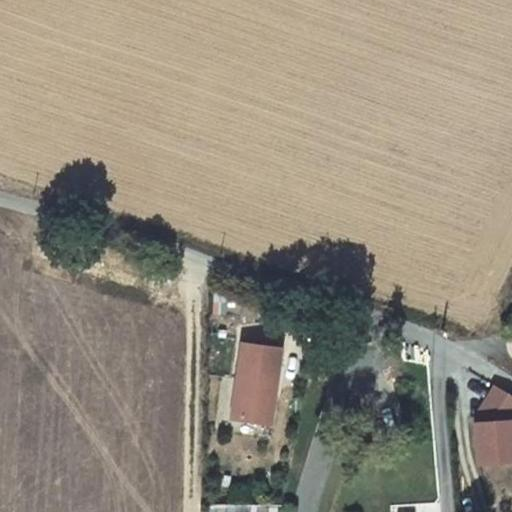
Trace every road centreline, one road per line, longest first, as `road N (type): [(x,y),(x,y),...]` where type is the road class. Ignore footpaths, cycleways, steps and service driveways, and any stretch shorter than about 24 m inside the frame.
road 1 (unclassified): [(0,197),(344,307),(511,388)]
road 2 (track): [(193,511),(196,310),(185,256)]
road 3 (unknown): [(448,351),(453,511)]
